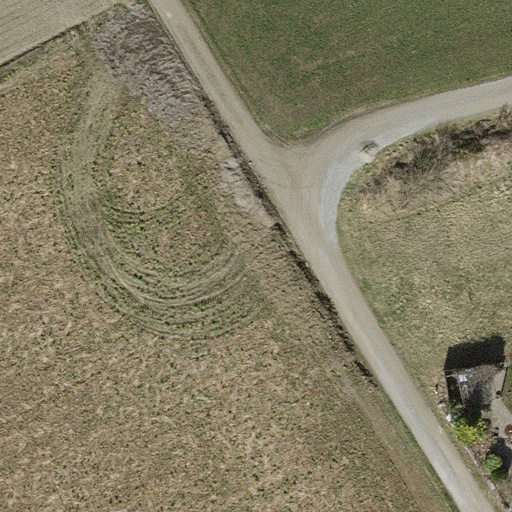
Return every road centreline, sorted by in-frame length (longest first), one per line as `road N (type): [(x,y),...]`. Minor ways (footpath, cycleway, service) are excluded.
road 1 (track): [(278,182),(477,511)]
road 2 (track): [(278,182),(373,130),(511,95)]
road 3 (track): [(165,0),(278,182)]
